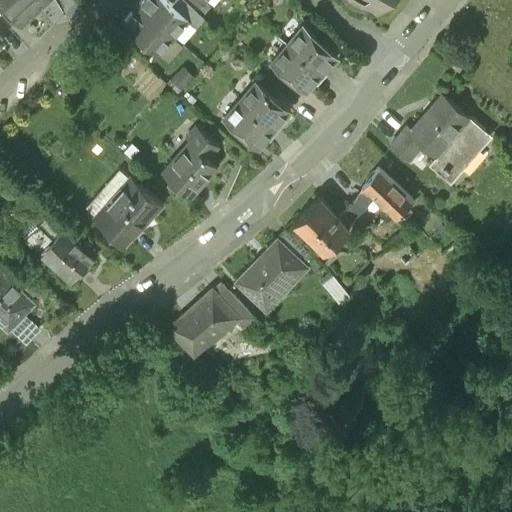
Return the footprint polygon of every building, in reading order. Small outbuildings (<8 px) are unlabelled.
[(27,0),(0,0),(6,7),(20,22),(35,9),(27,0)] [(27,0),(35,9),(44,0),(27,0)] [(173,39),(188,22),(171,8),(162,0),(143,0),(137,7),(173,39)] [(202,19),(201,17),(180,0),(177,0),(171,8),(188,22),(195,28),(202,19)] [(209,8),(204,5),(199,0),(180,0),(201,17),(209,8)] [(348,0),(350,1),(350,0),(352,0),(363,9),(362,11),(377,24),(397,0),(348,0)] [(352,0),(350,0),(350,1),(362,11),(363,9),(352,0)] [(137,7),(122,25),(158,56),(173,39),(137,7)] [(287,48),(287,49),(325,82),(326,83),(336,72),(331,67),(337,60),(302,30),(287,48)] [(287,49),(272,66),(305,95),(312,88),(316,93),(325,82),(287,49)] [(240,104),(278,137),(287,127),(282,122),(288,115),(255,86),(240,104)] [(240,104),(224,121),(258,150),(264,143),(269,147),(278,137),(240,104)] [(443,107),(412,143),(425,154),(422,158),(444,178),(442,180),(452,189),(456,185),(455,184),(476,160),(473,157),(484,144),(443,107)] [(199,133),(162,176),(189,200),(216,168),(207,160),(217,148),(199,133)] [(115,199),(96,219),(123,243),(140,225),(144,229),(163,209),(130,178),(113,197),(115,199)] [(413,213),(379,180),(362,197),(396,230),(413,213)] [(295,228),(325,257),(349,232),(319,203),(295,228)] [(38,252),(59,227),(47,217),(26,241),(38,252)] [(64,228),(40,254),(71,284),(96,258),(64,228)] [(278,246),(237,287),(263,312),(282,293),(285,296),(307,275),(278,246)] [(0,321),(8,329),(10,327),(13,330),(23,320),(19,317),(31,305),(0,274),(0,321)] [(340,310),(349,302),(329,281),(321,290),(340,310)] [(194,364),(238,323),(212,296),(169,337),(194,364)]
